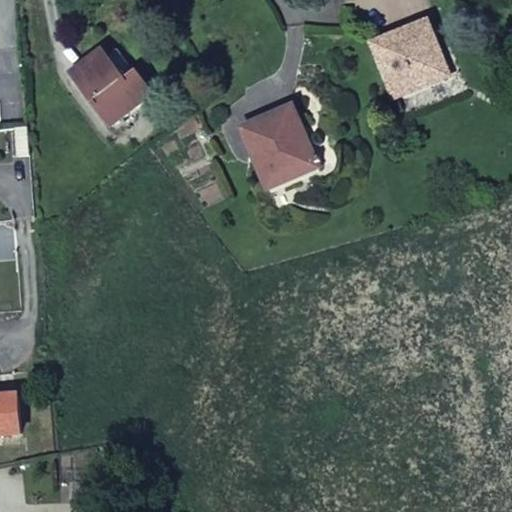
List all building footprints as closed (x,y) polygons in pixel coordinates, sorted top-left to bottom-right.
[(431,23),(375,45),(395,95),(430,82),(431,86),(453,77),(431,23)] [(76,75),(115,127),(156,96),(141,75),(128,84),(105,53),(76,75)] [(295,108),(244,129),(271,190),(321,168),(295,108)] [(17,158),(29,157),(27,129),(16,130),(17,158)] [(18,398),(0,400),(0,436),(21,434),(18,398)]
